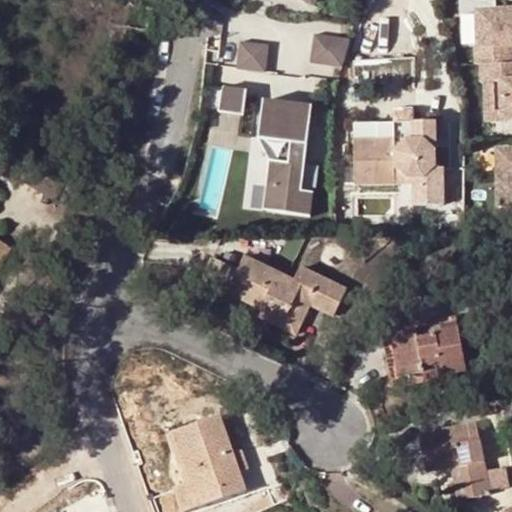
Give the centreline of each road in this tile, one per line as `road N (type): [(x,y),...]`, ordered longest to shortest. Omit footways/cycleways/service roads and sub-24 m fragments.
road 1 (residential): [(175,0),(160,133),(104,310)]
road 2 (residential): [(336,427),(104,310)]
road 3 (residential): [(104,310),(87,364),(87,421),(121,511)]
road 4 (unknown): [(2,511),(43,486),(91,432)]
